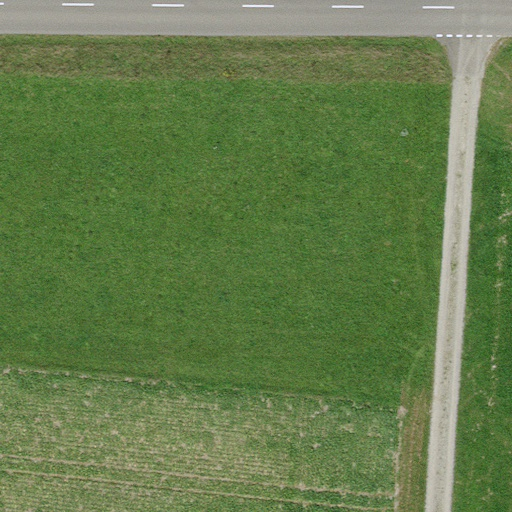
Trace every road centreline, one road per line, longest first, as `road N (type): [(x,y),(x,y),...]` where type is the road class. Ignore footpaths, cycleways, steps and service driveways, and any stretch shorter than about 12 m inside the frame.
road 1 (track): [(488,9),(473,87),(444,511)]
road 2 (tertiary): [(0,3),(488,9)]
